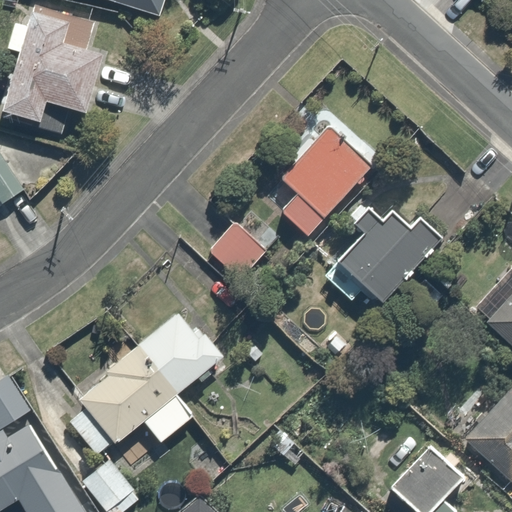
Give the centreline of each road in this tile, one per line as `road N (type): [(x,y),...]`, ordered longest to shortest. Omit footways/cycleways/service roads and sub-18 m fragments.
road 1 (residential): [(303,0),(76,248),(0,298)]
road 2 (residential): [(511,114),(390,0)]
